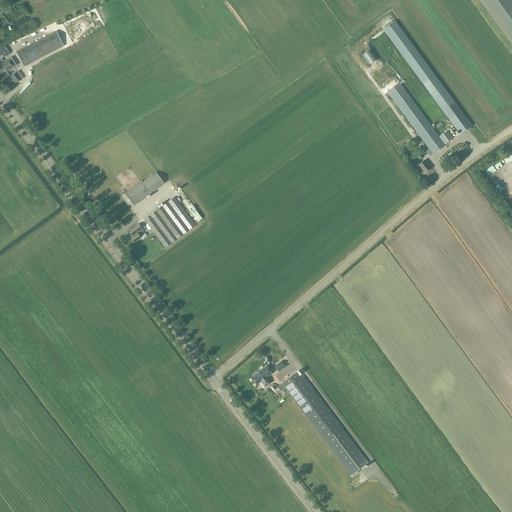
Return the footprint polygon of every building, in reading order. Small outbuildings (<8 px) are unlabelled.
[(511,0),(480,0),(511,43),(511,0)] [(393,22),(385,28),(383,29),(377,34),(381,39),(386,46),(389,50),(411,81),(441,123),(447,131),(454,126),(460,134),(472,126),(468,120),(459,109),(427,65),(394,21),(393,22)] [(16,52),(24,67),(64,47),(57,32),(16,52)] [(353,51),(384,94),(390,102),(390,103),(423,149),(427,147),(429,150),(427,152),(431,156),(445,145),(453,139),(447,131),(442,135),(402,80),(372,37),(356,49),(353,51)] [(0,56),(2,55),(4,57),(10,53),(5,46),(0,49),(0,48),(0,56)] [(8,59),(0,64),(0,71),(2,75),(14,68),(8,59)] [(11,76),(16,84),(21,80),(16,73),(11,76)] [(424,160),(418,166),(424,174),(431,169),(424,160)] [(134,206),(164,183),(156,172),(143,182),(142,181),(125,193),(134,206)] [(497,186),(498,189),(508,183),(506,180),(497,186)] [(195,225),(174,197),(144,220),(165,248),(195,225)] [(133,236),(133,237),(132,237),(131,237),(131,238),(130,239),(131,239),(132,240),(135,243),(141,238),(140,237),(145,233),(143,230),(143,229),(139,224),(129,231),(133,236)] [(281,362),(274,367),(278,371),(285,366),(281,362)] [(250,374),(252,377),(266,367),(264,364),(250,374)] [(272,373),(267,366),(252,378),(257,385),(261,382),(265,387),(271,383),(267,377),(272,373)] [(368,463),(342,428),(302,374),(300,376),(297,372),(281,384),(278,387),(281,391),(284,388),(351,476),(368,463)] [(386,479),(383,480),(393,492),(395,490),(386,479)]
